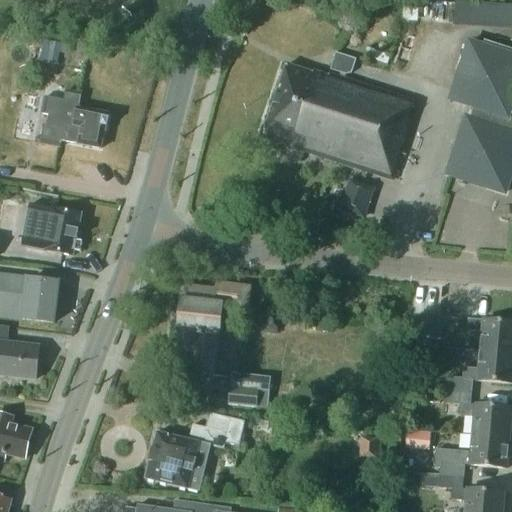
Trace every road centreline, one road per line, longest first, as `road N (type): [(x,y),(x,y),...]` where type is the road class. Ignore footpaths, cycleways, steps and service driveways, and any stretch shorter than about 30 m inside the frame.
road 1 (tertiary): [(511,277),(139,231)]
road 2 (primary): [(40,511),(139,231)]
road 3 (primary): [(139,231),(201,0)]
